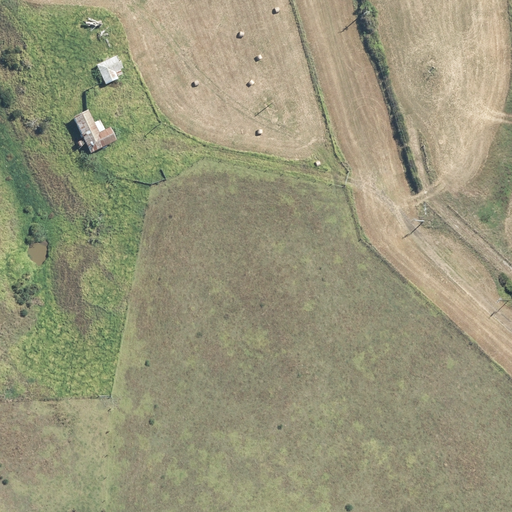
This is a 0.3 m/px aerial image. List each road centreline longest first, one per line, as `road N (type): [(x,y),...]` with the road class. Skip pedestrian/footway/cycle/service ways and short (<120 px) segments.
road 1 (track): [(511,324),(361,184),(162,147)]
road 2 (track): [(416,147),(427,198),(511,277)]
